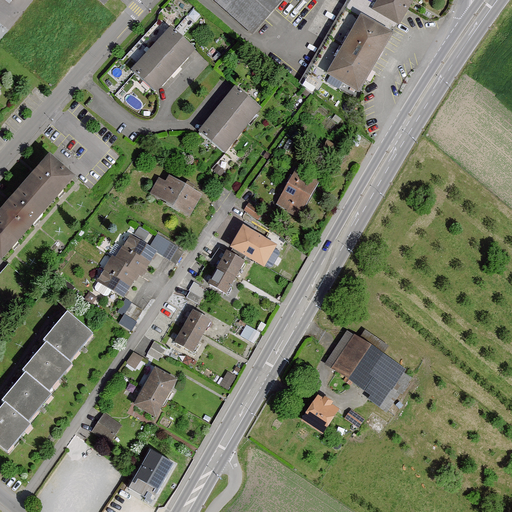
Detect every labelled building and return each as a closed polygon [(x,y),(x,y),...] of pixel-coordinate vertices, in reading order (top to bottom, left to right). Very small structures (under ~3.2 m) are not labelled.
[(206,0),(248,37),(281,0),(206,0)] [(412,0),(376,0),(370,11),(398,27),(412,0)] [(359,19),(324,78),(356,96),(374,67),(391,38),(359,19)] [(153,96),(192,54),(166,31),(128,73),(153,96)] [(192,60),(199,68),(207,61),(200,53),(192,60)] [(259,113),(232,91),(195,136),(223,158),(259,113)] [(77,176),(51,154),(0,213),(0,257),(2,259),(77,176)] [(318,183),(294,171),(274,209),(298,221),(318,183)] [(200,198),(167,179),(163,185),(157,182),(148,196),(188,220),(200,198)] [(252,237),(240,231),(236,238),(247,245),(252,237)] [(155,255),(128,239),(114,262),(109,259),(94,284),(123,302),(137,280),(139,281),(155,255)] [(171,249),(156,240),(150,251),(164,260),(171,249)] [(241,265),(223,255),(206,287),(224,297),(241,265)] [(209,323),(191,313),(172,347),(190,357),(209,323)] [(90,338),(64,316),(54,327),(39,345),(41,347),(33,357),(18,374),(21,377),(13,387),(0,402),(0,406),(0,407),(0,455),(3,458),(28,428),(25,426),(48,400),(45,397),(69,369),(66,366),(90,338)] [(258,336),(245,329),(239,339),(252,346),(258,336)] [(358,342),(345,334),(323,368),(363,394),(371,381),(391,393),(404,372),(382,358),(387,349),(363,334),(358,342)] [(164,350),(153,345),(147,358),(158,363),(164,350)] [(140,360),(132,356),(125,366),(133,371),(140,360)] [(173,382),(152,371),(132,409),(153,421),(173,382)] [(337,413),(316,399),(299,425),(320,439),(337,413)] [(364,422),(350,412),(343,421),(357,431),(364,422)] [(120,428),(101,417),(90,437),(108,448),(120,428)] [(175,463),(150,449),(127,489),(151,503),(175,463)]
